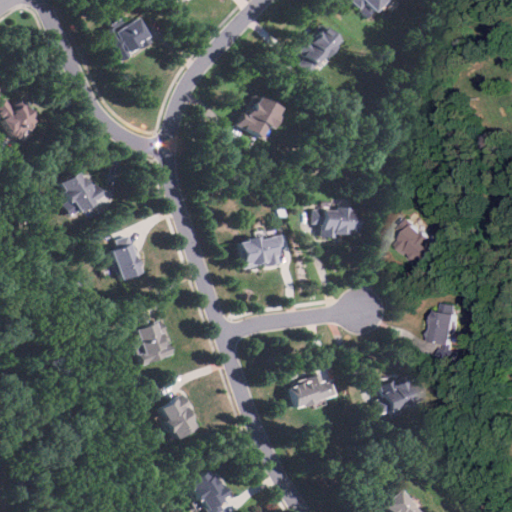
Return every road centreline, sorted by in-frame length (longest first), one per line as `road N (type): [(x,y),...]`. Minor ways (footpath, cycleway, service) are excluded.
road 1 (residential): [(258,0),(189,77),(175,101),(164,156),(172,205),(258,439),(300,511)]
road 2 (residential): [(38,0),(97,115),(137,144),(165,149)]
road 3 (residential): [(361,306),(222,332)]
